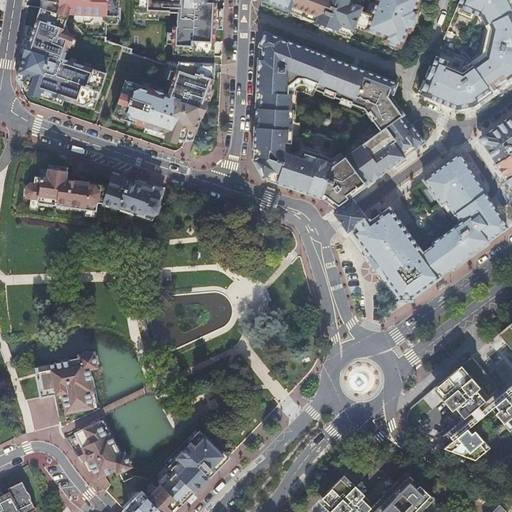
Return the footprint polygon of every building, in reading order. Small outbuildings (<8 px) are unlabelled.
[(41,0),(41,8),(35,27),(32,36),(30,42),(28,41),(23,57),(24,58),(19,72),(26,75),(24,82),(22,86),(29,89),(28,93),(39,97),(41,91),(64,99),(84,106),(85,105),(91,102),(92,98),(97,99),(106,74),(90,69),(84,67),(75,64),(69,62),(63,60),(68,46),(70,47),(70,45),(72,39),(73,38),(71,35),(65,33),(59,31),(61,25),(65,23),(69,14),(75,14),(75,19),(78,22),(90,23),(93,20),(93,15),(106,15),(118,16),(118,0),(41,0)] [(136,0),(136,13),(158,14),(170,14),(170,12),(178,13),(177,31),(173,31),(173,38),(173,50),(173,51),(178,52),(178,55),(213,56),(215,29),(217,29),(218,9),(216,9),(216,3),(216,0),(136,0)] [(262,0),(262,4),(288,14),(289,11),(294,13),(312,20),(316,21),(315,25),(323,28),(332,31),(334,25),(338,27),(337,29),(347,33),(346,36),(350,38),(354,27),(356,24),(367,28),(366,30),(368,30),(385,37),(383,41),(385,41),(399,47),(401,47),(408,31),(410,31),(411,30),(417,12),(418,10),(416,9),(419,0),(377,0),(372,15),(361,10),(362,8),(348,2),(348,0),(262,0)] [(511,0),(460,0),(457,7),(479,16),(481,12),(484,13),(492,29),(486,56),(462,73),(459,72),(460,70),(446,64),(448,61),(436,56),(420,94),(456,110),(474,106),(492,93),(491,91),(496,86),(498,89),(508,81),(509,82),(511,79),(511,0)] [(417,12),(411,30),(413,31),(420,13),(417,12)] [(312,20),(294,13),(293,15),(311,22),(312,20)] [(118,16),(106,15),(106,23),(118,24),(118,16)] [(59,31),(65,33),(67,27),(65,23),(61,25),(59,31)] [(356,24),(354,27),(367,32),(368,30),(366,30),(367,28),(356,24)] [(334,25),(332,31),(346,36),(347,33),(337,29),(338,27),(334,25)] [(263,47),(269,33),(265,32),(260,46),(263,47)] [(254,159),(263,178),(266,176),(269,177),(268,179),(322,197),(335,207),(337,206),(343,202),(349,198),(379,175),(424,142),(411,124),(410,122),(404,115),(398,106),(392,98),(397,83),(357,68),(287,40),(286,42),(282,40),(282,39),(269,33),(263,47),(264,47),(263,59),(259,58),(257,93),(261,94),(260,108),(256,108),(255,123),(254,149),(259,149),(259,156),(254,159)] [(399,47),(385,41),(384,44),(398,49),(399,47)] [(182,72),(185,63),(179,62),(177,70),(182,72)] [(214,82),(214,64),(185,63),(182,72),(177,70),(176,72),(173,81),(169,95),(163,93),(157,91),(149,88),(143,86),(126,81),(118,104),(125,107),(121,118),(146,127),(167,134),(165,139),(176,143),(178,138),(185,141),(186,139),(189,129),(196,132),(202,117),(201,117),(209,96),(211,89),(214,82)] [(173,81),(176,72),(171,70),(168,79),(173,81)] [(24,82),(26,75),(19,72),(17,80),(24,82)] [(64,99),(41,91),(39,97),(62,105),(64,99)] [(85,105),(84,106),(94,109),(97,99),(92,98),(91,102),(85,105)] [(121,118),(125,107),(118,104),(116,104),(113,116),(121,118)] [(482,144),(506,180),(508,179),(511,184),(511,115),(484,135),(482,144)] [(167,134),(146,127),(144,132),(165,139),(167,134)] [(196,132),(189,129),(186,139),(193,141),(196,132)] [(422,253),(439,277),(468,256),(507,227),(502,220),(493,205),(459,154),(424,180),(426,182),(430,188),(437,198),(441,203),(442,204),(446,201),(453,210),(456,214),(461,222),(462,223),(456,228),(452,230),(434,244),(422,253)] [(135,213),(152,219),(163,189),(113,172),(108,185),(82,181),(82,178),(87,163),(76,160),(71,173),(67,172),(67,167),(50,164),(49,169),(44,169),(43,177),(35,176),(34,183),(31,183),(27,185),(26,193),(29,197),(31,197),(38,198),(38,201),(58,204),(66,205),(85,208),(96,210),(97,201),(102,202),(103,202),(118,207),(120,208),(135,213)] [(437,198),(430,188),(428,190),(435,200),(437,198)] [(38,198),(31,197),(30,208),(37,209),(38,201),(38,198)] [(343,202),(337,206),(339,209),(339,210),(339,209),(334,213),(341,221),(348,231),(352,228),(353,227),(354,229),(355,230),(366,222),(366,221),(364,219),(366,218),(359,208),(352,200),(351,201),(349,198),(343,202)] [(446,201),(442,204),(449,213),(453,210),(446,201)] [(439,277),(422,253),(389,208),(380,216),(371,222),(369,220),(366,222),(355,230),(353,232),(363,246),(370,256),(369,257),(385,278),(386,277),(400,297),(400,299),(412,300),(412,297),(439,277)] [(461,222),(456,214),(452,217),(457,225),(461,222)] [(511,323),(502,332),(511,343),(511,323)] [(511,350),(511,343),(502,332),(498,335),(501,337),(511,350)] [(96,406),(89,368),(92,368),(97,367),(96,364),(94,356),(94,352),(90,353),(82,355),(79,355),(80,358),(71,360),(59,363),(35,368),(36,375),(38,383),(42,394),(43,396),(54,394),(63,393),(67,412),(96,406)] [(479,405),(480,406),(486,401),(500,389),(472,357),(463,365),(481,386),(476,390),(484,400),(479,405)] [(465,419),(480,406),(479,405),(484,400),(476,390),(481,386),(463,365),(459,369),(437,387),(447,399),(444,401),(453,412),(456,409),(465,419)] [(511,383),(510,386),(494,399),(494,400),(505,413),(500,417),(510,430),(511,428),(511,383)] [(496,413),(500,417),(505,413),(494,400),(494,399),(492,401),(499,410),(496,413)] [(120,455),(103,420),(76,433),(82,447),(74,451),(82,461),(84,460),(88,458),(93,469),(98,478),(104,475),(117,468),(119,472),(131,466),(129,463),(126,456),(124,453),(122,454),(120,455)] [(468,429),(445,449),(466,457),(470,453),(476,460),(487,451),(484,448),(487,445),(476,431),(472,434),(468,429)] [(125,508),(124,510),(126,511),(169,511),(192,489),(195,492),(227,459),(209,442),(202,436),(200,433),(176,458),(181,463),(174,471),(170,468),(158,481),(161,484),(148,498),(142,491),(131,502),(125,508)] [(205,433),(202,436),(209,442),(211,440),(205,433)] [(88,458),(84,460),(89,471),(93,469),(88,458)] [(181,463),(176,458),(169,466),(170,468),(174,471),(181,463)] [(104,475),(98,478),(95,478),(105,490),(109,487),(109,486),(110,486),(110,485),(110,484),(110,483),(109,483),(104,475)] [(329,493),(324,499),(335,509),(331,511),(369,511),(373,508),(364,499),(367,495),(357,486),(346,475),(343,479),(329,493)] [(9,492),(3,495),(0,496),(0,511),(29,511),(36,509),(22,482),(8,489),(9,492)] [(416,511),(419,509),(421,511),(423,511),(432,503),(429,499),(432,496),(422,486),(418,489),(412,482),(382,511),(416,511)] [(331,511),(335,509),(324,499),(321,502),(331,511)] [(123,506),(125,508),(131,502),(129,500),(123,506)]
